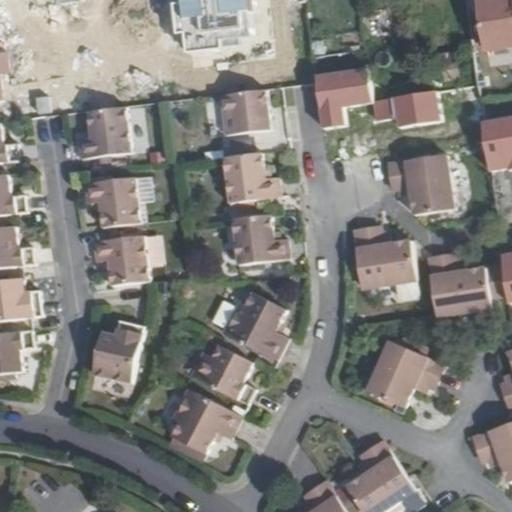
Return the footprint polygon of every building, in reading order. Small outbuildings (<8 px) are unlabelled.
[(275,0),(276,8),(310,5),(309,0),(275,0)] [(511,0),(479,0),(487,53),(511,49),(511,0)] [(249,75),(282,68),(270,15),(237,22),(249,75)] [(450,125),(447,93),(382,100),(378,70),(321,76),(327,132),(356,129),(354,109),(378,106),(380,123),(405,120),(406,130),(450,125)] [(268,91),(222,97),(227,136),(273,131),(268,91)] [(93,140),(88,140),(80,141),(82,161),(133,155),(128,109),(89,114),(92,131),(93,140)] [(511,117),(486,122),(495,178),(511,175),(511,117)] [(0,164),(21,162),(19,145),(4,146),(2,125),(0,124),(0,164)] [(264,156),(226,160),(232,206),(283,200),(281,180),(274,181),(268,181),(267,173),(264,156)] [(450,157),(391,166),(395,192),(401,191),(414,189),(415,196),(418,217),(458,211),(450,157)] [(0,217),(29,214),(27,197),(13,199),(10,176),(0,177),(0,217)] [(102,205),(103,213),(105,231),(143,226),(138,180),(87,186),(89,206),(97,205),(102,205)] [(414,189),(401,191),(402,198),(415,196),(414,189)] [(274,217),(235,222),(241,267),(292,261),(290,241),(283,242),(277,243),(276,234),(274,217)] [(0,270),(37,266),(35,248),(21,250),(18,228),(0,230),(0,270)] [(415,242),(394,246),(387,247),(385,234),(384,228),(358,233),(367,291),(421,282),(415,242)] [(392,233),(385,234),(387,247),(394,246),(392,233)] [(98,264),(105,263),(110,263),(111,270),(114,289),(152,284),(146,238),(95,244),(98,264)] [(489,270),(468,273),(461,274),(459,261),(458,256),(432,259),(441,318),(495,310),(489,270)] [(466,259),(459,261),(461,274),(468,273),(466,259)] [(26,281),(0,283),(0,324),(45,318),(42,301),(24,304),(23,297),(28,297),(27,295),(26,281)] [(420,283),(400,286),(402,299),(407,303),(419,301),(422,296),(420,283)] [(24,304),(42,301),(42,293),(27,295),(28,297),(23,297),(24,304)] [(277,334),(281,325),(287,312),(254,295),(247,309),(240,306),(224,337),(279,363),(291,340),(282,336),(277,334)] [(121,324),(118,339),(120,339),(119,343),(125,344),(129,326),(121,324)] [(286,327),(281,325),(277,334),(282,336),(286,327)] [(104,335),(94,378),(134,387),(146,330),(129,326),(125,344),(119,343),(120,339),(118,339),(104,335)] [(0,377),(16,376),(25,375),(22,352),(36,350),(34,332),(0,336),(0,377)] [(448,367),(394,343),(372,392),(409,409),(418,390),(420,383),(432,388),(437,391),(448,367)] [(211,357),(199,381),(250,407),(258,391),(245,385),(255,365),(223,348),(217,360),(211,357)] [(199,381),(211,357),(205,354),(193,378),(199,381)] [(429,395),(432,388),(420,383),(418,390),(429,395)] [(244,419),(190,391),(174,422),(181,425),(174,439),(209,457),(215,443),(219,435),(224,437),(232,442),(244,419)] [(511,426),(476,439),(485,464),(491,462),(503,458),(505,465),(511,484),(511,426)] [(219,435),(215,443),(220,446),(224,437),(219,435)] [(366,511),(389,511),(419,492),(405,472),(387,443),(364,458),(368,462),(375,473),(369,477),(351,489),(366,511)] [(493,469),(505,465),(503,458),(491,462),(493,469)] [(362,466),(369,477),(375,473),(368,462),(362,466)] [(348,511),(344,505),(330,483),(309,498),(311,503),(317,511),(348,511)] [(304,507),(308,511),(317,511),(311,503),(304,507)]
